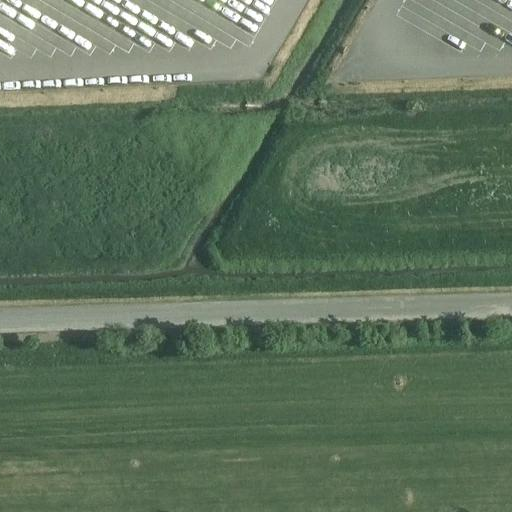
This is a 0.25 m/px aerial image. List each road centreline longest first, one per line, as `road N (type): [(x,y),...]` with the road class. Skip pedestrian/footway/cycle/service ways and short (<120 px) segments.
road 1 (unclassified): [(0,321),(511,305)]
road 2 (unclassified): [(511,57),(358,61),(393,0)]
